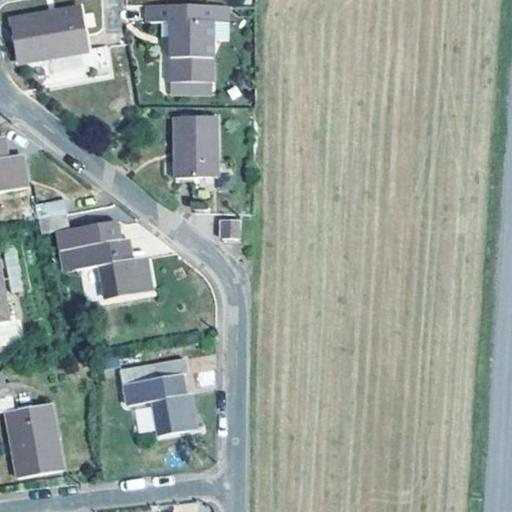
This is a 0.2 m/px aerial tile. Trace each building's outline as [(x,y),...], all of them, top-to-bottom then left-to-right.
[(49,24),(48,16),(14,22),(22,68),(88,57),(80,11),(66,13),(67,21),(49,24)] [(180,59),(173,59),(174,90),(215,90),(216,28),(183,28),(183,13),(151,12),(151,29),(173,30),(173,43),(180,43),(180,59)] [(66,13),(48,16),(49,24),(67,21),(66,13)] [(182,167),(176,167),(176,185),(218,185),(219,126),(176,125),(176,155),(182,154),(182,167)] [(6,144),(0,145),(0,201),(29,197),(24,163),(9,165),(6,144)] [(41,227),(71,222),(69,209),(39,214),(41,227)] [(75,256),(78,278),(105,274),(109,304),(156,296),(151,266),(136,268),(133,247),(125,248),(123,233),(118,230),(74,236),(71,222),(41,227),(43,241),(61,238),(63,258),(75,256)] [(241,226),(226,226),(226,244),(241,244),(241,226)] [(10,257),(17,298),(27,296),(20,255),(10,257)] [(66,279),(78,278),(75,256),(63,258),(66,279)] [(0,329),(12,328),(9,315),(3,315),(0,299),(6,298),(0,263),(0,329)] [(3,315),(9,315),(6,298),(0,299),(3,315)] [(186,366),(125,375),(130,413),(156,409),(161,442),(196,437),(191,402),(185,402),(182,381),(188,380),(186,366)] [(20,448),(14,449),(20,484),(66,477),(55,412),(17,418),(11,377),(0,378),(0,420),(9,419),(11,432),(17,431),(20,448)] [(11,432),(14,449),(20,448),(17,431),(11,432)]
